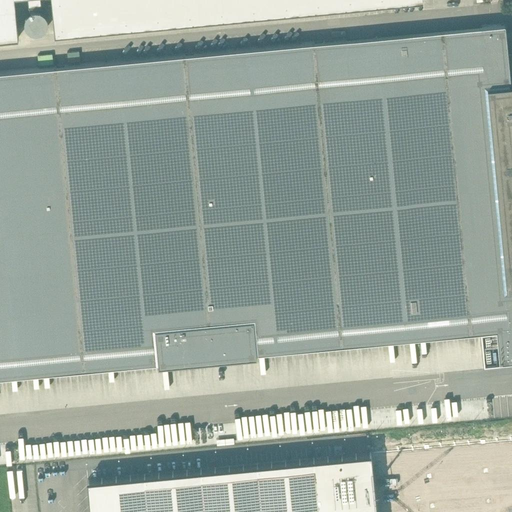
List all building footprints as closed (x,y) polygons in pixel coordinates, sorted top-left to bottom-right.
[(0,0),(0,38),(19,37),(15,0),(51,0),(55,33),(409,0),(0,0)] [(40,0),(27,0),(29,8),(41,7),(40,0)] [(505,23),(346,38),(0,71),(0,376),(158,361),(159,365),(257,356),(257,352),(481,331),(484,363),(511,360),(511,83),(509,84),(509,82),(510,82),(511,82),(507,48),(505,23)] [(54,455),(108,451),(107,437),(47,441),(48,447),(53,446),(54,455)] [(511,511),(511,438),(371,452),(87,479),(90,511),(511,511)]
